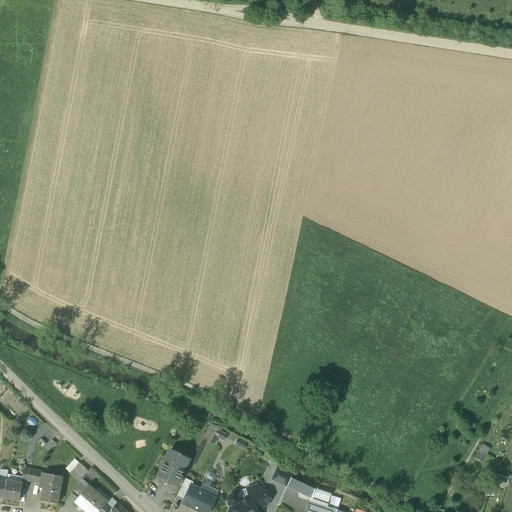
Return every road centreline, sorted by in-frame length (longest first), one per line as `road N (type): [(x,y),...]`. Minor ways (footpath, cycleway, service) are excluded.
road 1 (track): [(424,511),(215,399),(0,306)]
road 2 (residential): [(0,364),(154,511)]
